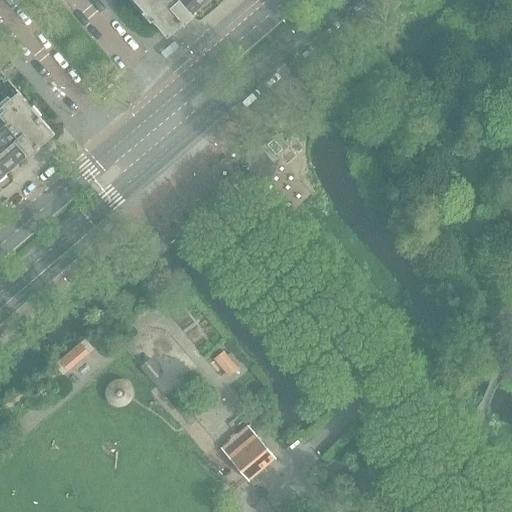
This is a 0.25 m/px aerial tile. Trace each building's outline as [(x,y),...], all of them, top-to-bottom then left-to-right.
[(134,0),(155,24),(167,38),(183,24),(184,24),(193,16),(191,13),(200,5),(204,7),(210,2),(209,0),(134,0)] [(54,134),(18,92),(0,107),(0,162),(7,171),(8,170),(12,171),(18,166),(17,161),(26,154),(29,157),(38,149),(38,148),(54,134)] [(276,165),(277,161),(279,156),(287,147),(289,147),(277,133),(270,139),(265,138),(261,138),(256,140),(253,143),(251,147),(250,156),(251,166),(253,175),(257,183),(261,189),(268,182),(272,174),(276,165)] [(298,144),(294,148),(297,152),(302,148),(298,144)] [(287,147),(279,156),(286,164),(295,156),(287,147)] [(156,235),(139,249),(151,263),(168,249),(156,235)] [(65,367),(85,351),(79,345),(60,361),(65,367)] [(239,370),(223,352),(213,360),(229,378),(239,370)] [(161,374),(148,360),(142,366),(154,380),(161,374)] [(104,399),(107,403),(111,405),(115,406),(120,406),(124,404),(128,401),(130,397),(131,392),(130,388),(128,384),(124,380),(120,378),(116,378),(111,379),(107,382),(104,385),(103,390),(102,394),(104,399)] [(275,458),(248,426),(220,449),(248,481),(275,458)]
